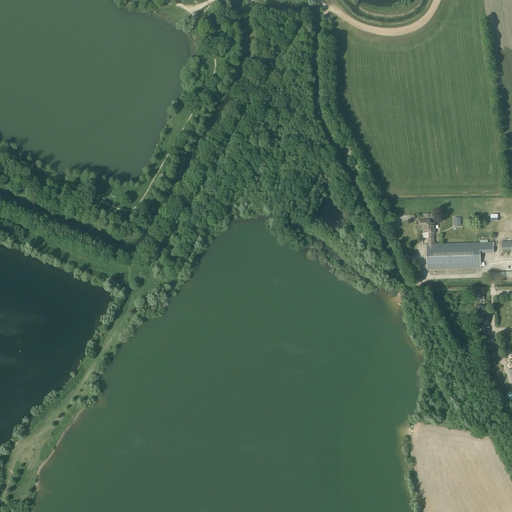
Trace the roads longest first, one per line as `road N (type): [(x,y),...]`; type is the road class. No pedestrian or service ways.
road 1 (unclassified): [(511,464),(333,121),(318,0)]
road 2 (unknown): [(435,0),(422,20),(399,30),(375,30),(323,8)]
